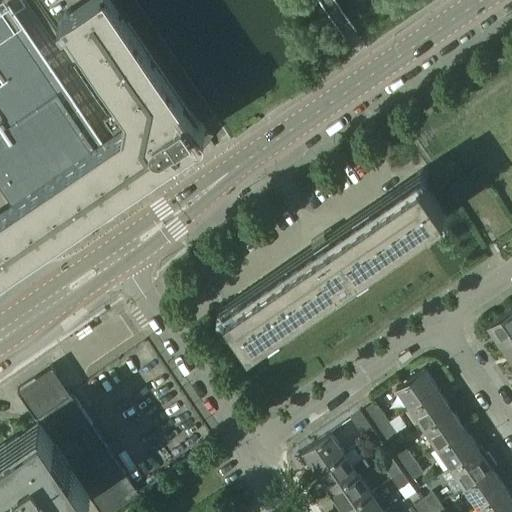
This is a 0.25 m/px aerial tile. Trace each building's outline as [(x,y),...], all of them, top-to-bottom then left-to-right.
[(0,269),(41,242),(46,249),(120,198),(128,193),(123,185),(142,171),(148,179),(168,166),(169,165),(164,157),(179,146),(182,151),(189,147),(193,152),(208,135),(205,130),(205,129),(205,128),(205,127),(205,126),(204,125),(204,124),(203,123),(202,123),(201,122),(200,122),(198,122),(195,121),(193,121),(174,93),(111,0),(77,0),(60,12),(62,14),(56,17),(61,24),(66,20),(125,108),(123,125),(115,131),(103,139),(74,159),(12,200),(0,207),(0,269)] [(74,159),(103,139),(9,1),(8,2),(0,7),(0,181),(12,200),(74,159)] [(419,175),(225,308),(248,343),(443,210),(419,175)] [(502,343),(511,336),(511,305),(487,322),(502,343)] [(511,336),(502,343),(511,357),(511,336)] [(411,405),(438,386),(424,365),(396,384),(411,405)] [(16,390),(35,417),(70,393),(51,366),(16,390)] [(451,406),(438,386),(411,405),(424,424),(451,406)] [(106,511),(140,489),(71,388),(36,412),(40,419),(0,446),(0,503),(6,511),(59,511),(90,491),(104,511),(106,511)] [(365,404),(379,425),(390,418),(376,397),(365,404)] [(424,424),(437,444),(465,426),(451,406),(424,424)] [(351,414),(365,435),(375,429),(360,408),(351,414)] [(379,425),(386,435),(397,428),(390,418),(379,425)] [(478,445),(465,426),(437,444),(450,464),(478,445)] [(316,468),(345,449),(331,428),(302,447),(316,468)] [(375,429),(365,435),(372,445),(381,439),(375,429)] [(450,464),(464,484),(492,465),(497,462),(489,450),(483,453),(478,445),(450,464)] [(399,454),(406,465),(417,458),(409,447),(399,454)] [(353,462),(345,449),(316,468),(329,488),(358,469),(369,462),(364,455),(353,462)] [(384,463),(392,475),(402,469),(394,457),(384,463)] [(424,469),(417,458),(406,465),(414,476),(424,469)] [(505,485),(492,465),(464,484),(477,504),(505,485)] [(329,488),(343,508),(371,489),(358,469),(329,488)] [(402,469),(392,475),(399,486),(409,479),(402,469)] [(477,504),(482,511),(506,511),(511,509),(511,495),(505,485),(477,504)] [(379,511),(385,508),(371,489),(343,508),(345,511),(379,511)] [(423,495),(431,506),(440,500),(432,489),(423,495)] [(414,501),(421,511),(423,511),(431,506),(423,495),(414,501)] [(440,500),(431,506),(434,511),(445,511),(447,511),(440,500)]
